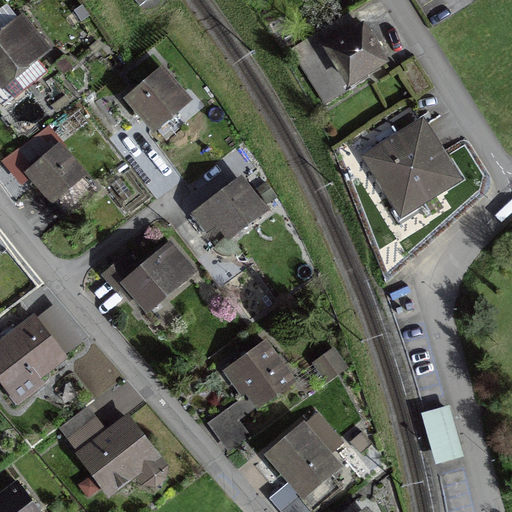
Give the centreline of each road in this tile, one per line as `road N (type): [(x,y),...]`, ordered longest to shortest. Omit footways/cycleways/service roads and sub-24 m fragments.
road 1 (residential): [(258,511),(58,284),(0,205)]
road 2 (residential): [(511,201),(461,253),(440,310),(491,511)]
road 3 (residential): [(393,0),(511,190)]
